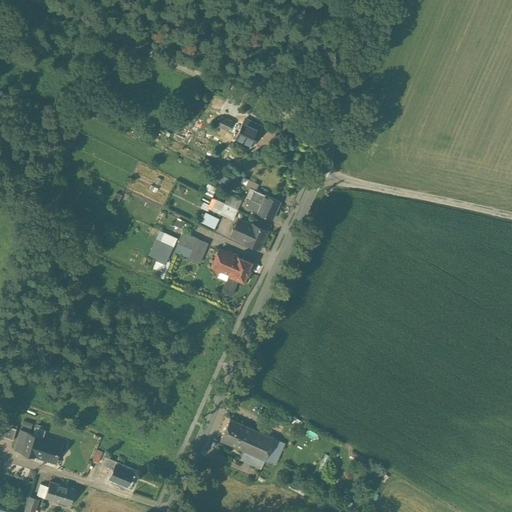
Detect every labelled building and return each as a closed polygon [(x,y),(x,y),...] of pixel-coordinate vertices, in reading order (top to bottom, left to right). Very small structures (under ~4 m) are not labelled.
[(204,102),(195,98),(186,114),(196,119),(204,102)] [(233,122),(221,116),(217,125),(226,130),(228,131),(230,127),(233,122)] [(261,126),(245,119),(243,123),(259,130),(261,126)] [(259,130),(243,123),(239,131),(236,138),(237,138),(247,143),(252,145),(259,130)] [(72,141),(77,130),(68,126),(63,138),(72,141)] [(239,131),(230,127),(228,131),(226,130),(224,135),(236,140),(237,138),(236,138),(239,131)] [(247,143),(237,138),(236,140),(235,142),(245,147),(247,143)] [(72,143),(64,139),(59,151),(67,155),(72,143)] [(264,195),(255,190),(251,199),(256,202),(256,201),(261,203),(264,195)] [(229,194),(225,203),(230,206),(234,196),(229,194)] [(280,202),(264,195),(261,203),(276,210),(280,202)] [(241,200),(234,196),(230,206),(237,209),(241,200)] [(256,202),(251,199),(247,208),(257,212),(261,203),(256,201),(256,202)] [(225,203),(218,200),(213,210),(233,219),(237,209),(230,206),(225,203)] [(276,210),(261,203),(257,212),(272,219),(276,210)] [(200,221),(214,227),(218,217),(204,211),(200,221)] [(251,225),(238,219),(231,234),(244,240),(251,225)] [(267,231),(251,224),(251,225),(244,240),(244,241),(259,248),(267,231)] [(148,255),(165,262),(176,237),(159,229),(148,255)] [(198,239),(183,232),(179,243),(184,245),(193,249),(197,240),(198,239)] [(207,244),(197,240),(193,249),(189,258),(200,262),(207,244)] [(219,249),(212,266),(214,268),(219,271),(222,270),(230,273),(237,256),(236,256),(232,255),(233,254),(232,253),(229,251),(228,252),(227,253),(219,249)] [(253,262),(237,256),(230,273),(222,292),(223,292),(225,287),(227,288),(228,289),(234,291),(239,279),(245,282),(250,269),(253,262)] [(274,438),(230,418),(220,440),(244,451),(264,460),(265,460),(274,438)] [(0,437),(13,440),(16,427),(3,424),(0,437)] [(46,432),(36,429),(34,436),(44,439),(46,432)] [(34,436),(21,433),(15,452),(57,465),(63,445),(44,439),(34,436)] [(283,442),(274,438),(265,460),(274,464),(283,442)] [(104,453),(98,451),(94,461),(100,464),(104,453)] [(264,460),(244,451),(241,456),(244,459),(261,467),(264,460)] [(135,472),(117,464),(118,462),(107,457),(105,464),(116,469),(111,479),(129,487),(135,472)] [(75,489),(50,481),(48,486),(41,484),(37,495),(70,505),(75,489)] [(34,511),(38,499),(30,496),(24,511),(34,511)]
